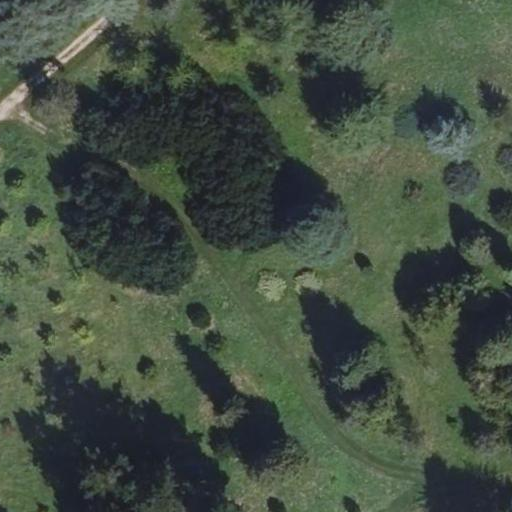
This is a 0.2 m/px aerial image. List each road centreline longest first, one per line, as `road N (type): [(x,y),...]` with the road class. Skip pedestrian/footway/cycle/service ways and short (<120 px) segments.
road 1 (track): [(347,479),(224,263),(166,201),(13,119)]
road 2 (track): [(159,0),(13,119)]
road 3 (track): [(347,479),(400,458),(457,451),(511,460)]
